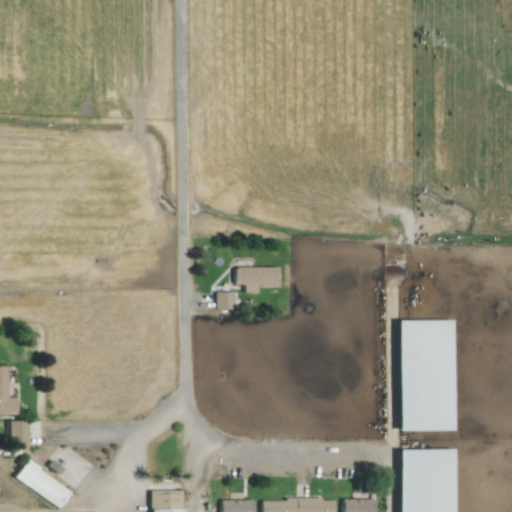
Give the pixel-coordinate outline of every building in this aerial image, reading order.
[(253,292),(253,286),(275,287),(275,268),(230,267),(230,285),(242,285),(241,292),(253,292)] [(228,310),(228,293),(212,293),(212,310),(228,310)] [(450,432),(450,321),(394,321),(394,432),(450,432)] [(4,397),(3,366),(0,366),(0,416),(12,416),(12,397),(4,397)] [(25,447),(24,421),(6,421),(6,447),(25,447)] [(394,450),(393,511),(450,511),(450,450),(394,450)] [(10,478),(55,510),(67,493),(22,461),(10,478)] [(146,492),(146,511),(177,511),(178,491),(146,492)] [(331,511),(331,499),(257,500),(257,511),(331,511)] [(371,511),(372,500),(339,500),(338,511),(371,511)] [(217,511),(248,511),(249,501),(217,501),(217,511)]
